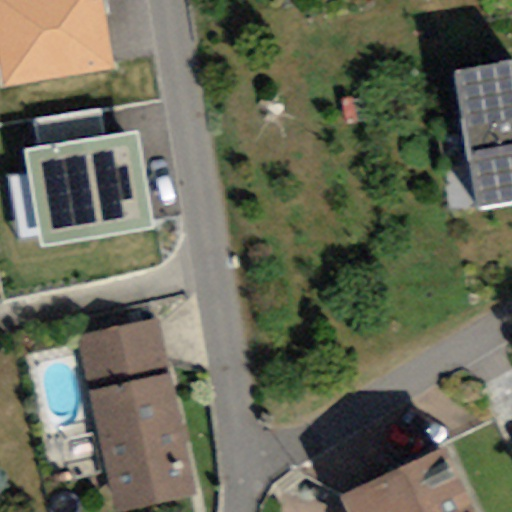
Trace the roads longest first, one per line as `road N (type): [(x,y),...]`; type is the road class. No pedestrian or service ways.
road 1 (residential): [(242,462),(159,0)]
road 2 (residential): [(511,312),(295,442),(242,462)]
